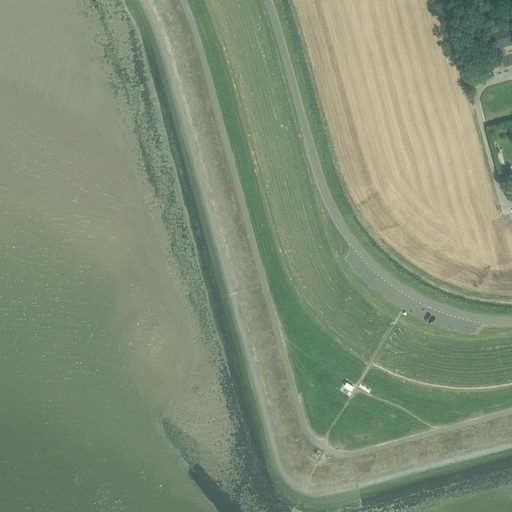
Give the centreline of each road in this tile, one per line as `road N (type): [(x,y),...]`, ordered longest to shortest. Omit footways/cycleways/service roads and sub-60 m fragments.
road 1 (unclassified): [(511,322),(445,313),(410,297),(352,244),(320,181),(266,0)]
road 2 (residential): [(511,75),(477,89),(476,101),(502,198),(511,205)]
